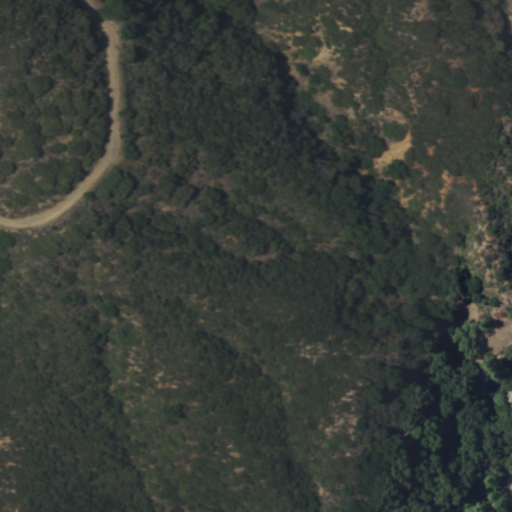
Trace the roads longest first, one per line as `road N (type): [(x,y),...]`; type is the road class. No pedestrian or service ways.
road 1 (track): [(0,219),(59,208),(108,150),(115,91),(108,45),(86,0)]
road 2 (residential): [(459,511),(460,446),(475,394),(496,343),(511,329)]
